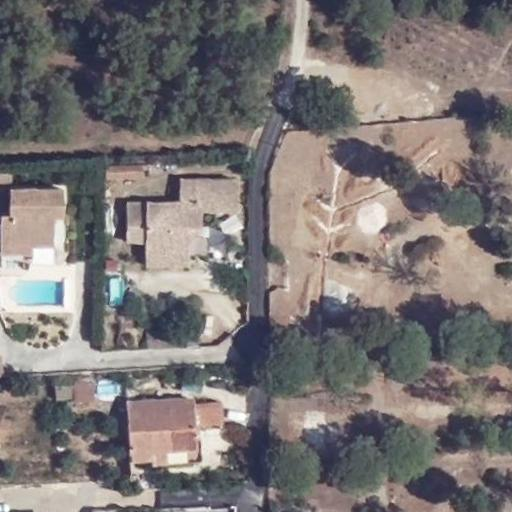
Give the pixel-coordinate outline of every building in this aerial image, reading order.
[(336,180),(353,179),(352,164),(373,162),(371,142),(332,145),(336,180)] [(136,161),(101,161),(101,174),(136,174),(136,161)] [(122,238),(142,238),(142,250),(185,250),(185,234),(185,223),(194,223),(197,223),(197,208),(230,208),(230,175),(174,175),(175,198),(122,198),(122,238)] [(50,214),(62,213),(60,187),(6,187),(4,187),(4,189),(3,212),(0,212),(0,249),(18,250),(19,240),(50,241),(50,214)] [(325,253),(328,235),(315,234),(318,211),(296,208),(290,248),(325,253)] [(194,234),(194,223),(185,223),(185,234),(194,234)] [(201,234),(194,234),(185,234),(185,250),(201,250),(201,234)] [(142,262),(185,262),(185,250),(142,250),(142,262)] [(428,256),(429,279),(466,278),(465,255),(428,256)] [(121,305),(123,279),(110,278),(108,304),(121,305)] [(489,324),(508,323),(508,310),(511,310),(511,287),(488,288),(489,324)] [(175,347),(174,328),(141,329),(142,347),(175,347)] [(88,378),(70,379),(70,398),(88,397),(88,378)] [(192,399),(125,401),(127,457),(149,456),(149,448),(166,448),(193,448),(194,425),(220,426),(219,403),(192,402),(192,399)] [(307,447),(307,413),(287,412),(287,447),(307,447)] [(166,448),(149,448),(149,456),(149,464),(167,464),(166,448)] [(479,511),(479,498),(443,501),(443,511),(479,511)]
